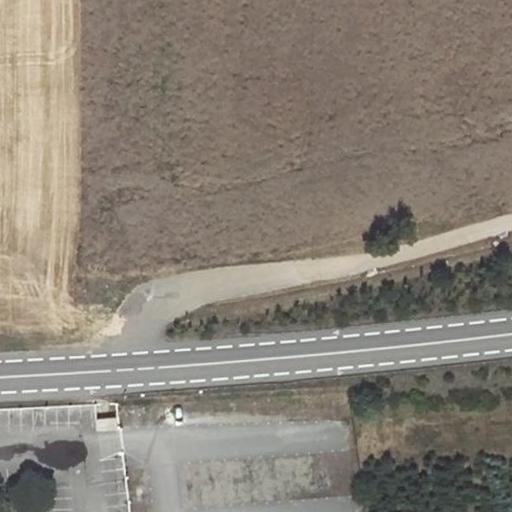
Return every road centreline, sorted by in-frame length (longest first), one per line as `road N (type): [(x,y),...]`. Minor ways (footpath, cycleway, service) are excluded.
road 1 (secondary): [(511,332),(0,375)]
road 2 (track): [(511,225),(368,263),(189,289),(143,317),(128,370)]
